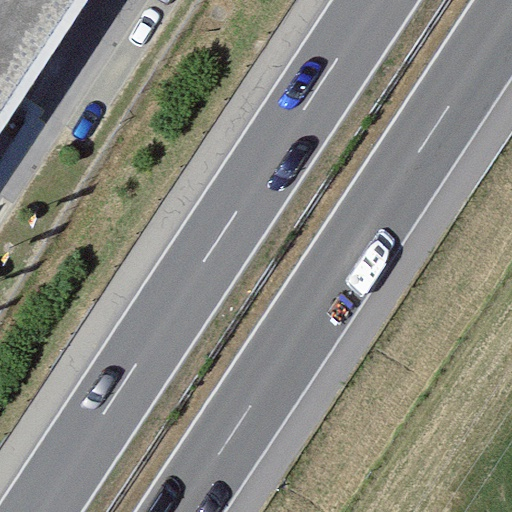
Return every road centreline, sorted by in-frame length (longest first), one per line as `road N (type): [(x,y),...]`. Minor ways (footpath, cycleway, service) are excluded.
road 1 (motorway): [(377,0),(40,511)]
road 2 (motorway): [(181,511),(511,11)]
